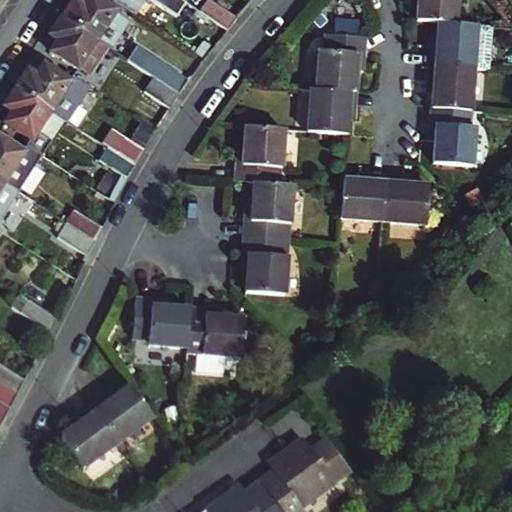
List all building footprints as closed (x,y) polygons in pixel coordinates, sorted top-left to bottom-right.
[(112,50),(130,22),(97,0),(84,0),(81,5),(73,0),(61,18),(108,48),(110,49),(112,50)] [(181,0),(115,0),(114,2),(133,15),(142,0),(152,0),(175,15),(184,1),(181,0)] [(210,0),(208,0),(201,12),(226,29),(237,17),(210,0)] [(419,0),(418,25),(430,26),(456,28),(457,0),(419,0)] [(57,41),(51,51),(89,77),(108,48),(61,18),(50,36),(57,41)] [(456,28),(430,26),(428,54),(432,54),(431,69),(472,72),(487,73),(490,30),(456,28)] [(316,56),(314,94),(351,97),(353,59),(359,60),(360,42),(323,39),(322,57),(316,56)] [(137,47),(128,61),(138,68),(157,79),(175,92),(180,94),(189,81),(137,47)] [(112,50),(110,49),(103,60),(132,78),(138,68),(128,61),(112,50)] [(68,82),(42,65),(35,76),(26,71),(15,89),(50,112),(55,115),(63,120),(86,85),(72,76),(68,82)] [(434,112),(468,115),(472,72),(431,69),(430,84),(426,84),(423,110),(434,112)] [(175,92),(157,79),(148,92),(166,103),(175,92)] [(4,123),(30,141),(26,147),(43,158),(52,143),(36,132),(47,116),(52,119),(55,115),(50,112),(15,89),(3,107),(11,112),(4,123)] [(175,92),(166,103),(170,106),(172,107),(181,95),(180,94),(175,92)] [(312,94),(309,136),(348,139),(349,117),(354,118),(357,97),(351,97),(314,94),(312,94)] [(434,129),(440,129),(436,167),(474,170),(477,133),(473,133),(475,116),(468,115),(434,112),(434,129)] [(114,131),(104,147),(130,164),(136,167),(145,151),(114,131)] [(283,172),(286,134),(246,131),(243,169),(237,168),(236,186),(254,187),(277,189),(278,171),(283,172)] [(0,139),(0,180),(20,193),(43,158),(26,147),(22,154),(0,139)] [(96,158),(122,175),(129,180),(136,167),(130,164),(104,147),(96,158)] [(20,193),(0,180),(0,219),(11,203),(27,213),(34,203),(20,193)] [(344,184),(342,223),(386,226),(389,182),(374,180),(367,180),(367,186),(344,184)] [(389,182),(386,226),(427,229),(431,191),(410,189),(410,183),(389,182)] [(291,227),(294,190),(277,189),(254,187),(252,225),(247,225),(246,242),(284,245),(286,226),(291,227)] [(480,193),(469,199),(474,209),(485,203),(480,193)] [(97,225),(102,201),(98,199),(88,219),(97,225)] [(11,203),(0,219),(0,231),(11,238),(27,213),(11,203)] [(88,219),(71,208),(63,221),(69,225),(95,242),(102,228),(97,225),(88,219)] [(60,238),(88,257),(95,242),(69,225),(60,238)] [(246,242),(245,257),(245,259),(250,259),(247,297),(286,300),(289,262),(283,261),(284,245),(246,242)] [(56,319),(28,301),(19,313),(49,333),(56,319)] [(150,348),(188,351),(190,313),(153,310),(153,303),(136,302),(133,338),(150,339),(150,348)] [(190,313),(188,351),(188,358),(204,359),(203,376),(228,378),(230,361),(240,362),(243,323),(206,320),(207,314),(190,313)] [(0,363),(0,382),(16,393),(23,379),(0,363)] [(0,418),(16,393),(0,382),(0,418)] [(118,443),(152,418),(129,386),(110,400),(107,396),(92,407),(118,443)] [(82,468),(118,443),(92,407),(73,420),(75,424),(59,436),(82,468)] [(283,476),(263,491),(279,511),(306,511),(338,488),(329,477),(320,465),(337,453),(322,432),(276,466),(283,476)] [(346,465),(337,453),(320,465),(329,477),(346,465)] [(279,511),(263,491),(244,506),(237,496),(215,511),(279,511)]
